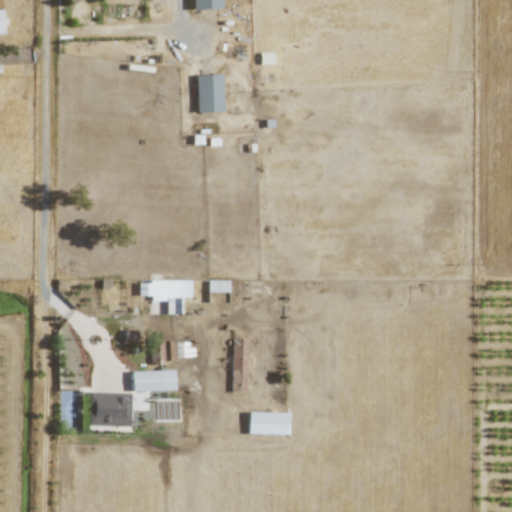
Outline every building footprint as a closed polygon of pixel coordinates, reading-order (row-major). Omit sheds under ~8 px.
[(188,0),(189,9),(218,8),(218,0),(188,0)] [(257,64),(271,64),(271,52),(257,52),(257,64)] [(193,75),(195,112),(221,111),(219,73),(193,75)] [(179,313),(179,297),(189,297),(189,281),(136,280),(136,295),(148,295),(148,300),(163,300),(163,313),(179,313)] [(226,280),(205,280),(205,292),(226,292),(226,280)] [(244,392),(244,338),(229,338),(229,391),(244,392)] [(161,340),(151,341),(151,355),(155,354),(155,364),(162,364),(161,340)] [(189,341),(172,342),(173,357),(189,356),(189,341)] [(129,391),(172,389),(171,370),(128,371),(129,391)] [(87,425),(128,426),(129,392),(88,391),(87,425)] [(285,434),(285,412),(245,412),(245,433),(285,434)]
